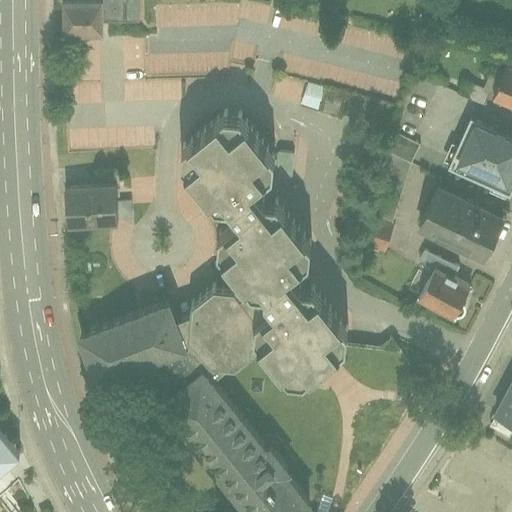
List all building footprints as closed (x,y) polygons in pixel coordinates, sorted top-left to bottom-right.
[(59,0),(60,30),(101,30),(101,17),(137,17),(137,0),(59,0)] [(511,64),(498,98),(511,103),(511,64)] [(375,125),(381,98),(305,80),(299,108),(375,125)] [(143,375),(248,511),(288,511),(305,499),(208,374),(219,365),(232,369),(262,346),(285,376),(303,378),(314,369),(324,361),(335,353),(345,345),(346,328),(315,287),(298,287),(288,273),(312,257),(311,240),(278,202),(260,202),(251,191),(273,174),(274,157),(237,115),(219,115),(184,144),(183,165),(210,203),(228,204),(239,220),(219,235),(219,252),(243,283),(231,292),(215,289),(194,305),(193,318),(181,323),(173,304),(83,340),(104,391),(143,375)] [(456,170),(511,194),(511,137),(476,122),(456,170)] [(395,132),(387,153),(410,162),(419,142),(395,132)] [(117,199),(116,183),(66,184),(68,222),(118,220),(130,220),(130,199),(117,199)] [(433,185),(413,225),(480,258),(500,218),(433,185)] [(438,269),(420,301),(460,323),(478,290),(438,269)] [(511,369),(490,412),(511,423),(511,369)] [(0,429),(0,462),(16,449),(0,429)]
